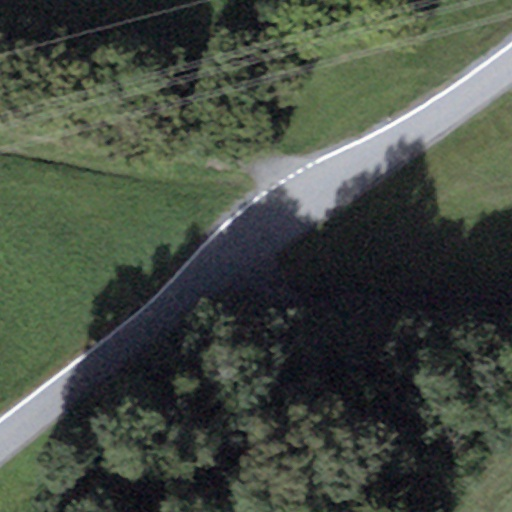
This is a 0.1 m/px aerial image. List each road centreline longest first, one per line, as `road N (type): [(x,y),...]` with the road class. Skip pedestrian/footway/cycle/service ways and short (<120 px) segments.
road 1 (unclassified): [(0,442),(239,259),(511,66)]
road 2 (track): [(239,259),(276,294),(319,307),(511,309)]
